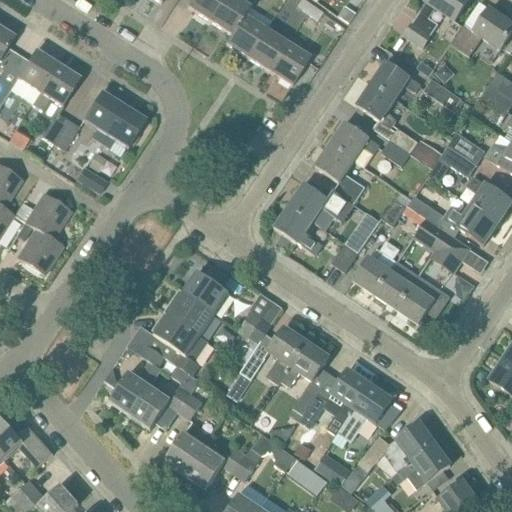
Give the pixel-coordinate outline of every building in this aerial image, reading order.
[(193,0),(187,10),(209,24),(223,0),(193,0)] [(243,19),(244,19),(249,10),(232,0),(223,0),(209,24),(231,38),(243,19)] [(430,0),(404,39),(422,51),(438,28),(429,21),(435,11),(455,24),(471,0),(430,0)] [(297,8),(307,16),(313,8),(302,1),(297,8)] [(323,16),(313,8),(307,16),(318,23),(323,16)] [(344,9),(337,19),(348,27),(355,16),(344,9)] [(247,61),(265,33),(271,24),(249,10),(244,19),(243,19),(231,38),(225,46),(247,61)] [(511,36),(511,26),(490,12),(475,34),(465,28),(452,47),(470,60),(481,42),(500,55),(511,36)] [(0,31),(0,62),(3,57),(14,40),(0,31)] [(247,61),(270,75),(287,47),(265,33),(247,61)] [(292,40),(287,47),(270,75),(292,89),(310,61),(297,53),(301,46),(292,40)] [(3,81),(0,85),(0,110),(9,98),(11,94),(32,107),(57,68),(35,54),(13,87),(3,81)] [(387,64),(371,87),(395,103),(404,89),(416,97),(421,88),(387,64)] [(428,80),(433,73),(423,65),(418,73),(428,80)] [(435,76),(445,86),(455,77),(445,66),(435,76)] [(32,107),(42,114),(41,116),(52,123),(42,140),(53,147),(68,123),(59,117),(63,110),(62,109),(80,82),(57,68),(32,107)] [(511,84),(498,76),(489,89),(511,104),(511,84)] [(454,114),(462,102),(432,82),(424,94),(454,114)] [(395,103),(371,87),(356,109),(391,133),(397,123),(386,116),(395,103)] [(511,108),(511,104),(489,89),(480,103),(504,119),(511,108)] [(91,140),(100,146),(122,109),(100,95),(83,124),(96,132),(91,140)] [(122,109),(100,146),(110,152),(114,144),(127,152),(145,124),(122,109)] [(462,130),(452,118),(440,129),(450,140),(462,130)] [(503,141),(511,147),(511,119),(507,128),(511,130),(503,141)] [(80,130),(68,123),(53,147),(64,154),(80,130)] [(345,125),(330,148),(354,164),(365,171),(374,157),(380,148),(345,125)] [(398,133),(392,142),(412,156),(433,170),(443,156),(421,142),(418,146),(398,133)] [(457,136),(448,149),(477,168),(485,155),(457,136)] [(412,156),(392,142),(383,155),(403,169),(412,156)] [(511,147),(506,156),(493,148),(485,160),(511,177),(511,147)] [(346,177),(354,164),(330,148),(315,170),(339,186),(333,195),(354,208),(366,190),(346,177)] [(468,181),(477,168),(448,149),(440,162),(468,181)] [(97,158),(89,171),(99,177),(107,165),(97,158)] [(0,208),(4,211),(22,183),(0,169),(0,208)] [(84,171),(77,183),(99,197),(106,186),(84,171)] [(479,197),(471,209),(498,227),(511,206),(511,205),(474,179),(468,189),(479,197)] [(304,186),(289,209),(313,225),(326,233),(336,219),(343,224),(354,208),(333,195),(328,202),(304,186)] [(32,231),(35,233),(53,243),(71,215),(44,198),(33,213),(23,206),(14,219),(25,226),(32,231)] [(427,222),(409,210),(408,210),(407,211),(404,209),(395,203),(382,222),(394,230),(403,217),(422,229),(427,222)] [(0,240),(15,217),(4,211),(0,208),(0,240)] [(305,236),(313,225),(289,209),(274,231),(315,259),(323,247),(305,236)] [(484,248),(498,227),(471,209),(464,218),(451,210),(443,222),(444,222),(439,230),(438,231),(454,242),(461,232),(484,248)] [(366,217),(360,226),(372,234),(378,225),(366,217)] [(439,250),(462,265),(470,252),(454,242),(438,231),(439,230),(427,222),(422,229),(414,241),(435,255),(439,250)] [(25,242),(32,231),(25,226),(18,238),(25,242)] [(63,250),(53,243),(35,233),(17,262),(44,279),(63,250)] [(358,255),(345,246),(332,267),(345,276),(358,255)] [(439,250),(435,255),(431,261),(454,276),(462,265),(439,250)] [(391,275),(398,265),(377,252),(371,262),(368,260),(352,284),(375,299),(391,275)] [(375,299),(397,313),(419,280),(398,265),(391,275),(375,299)] [(180,293),(179,293),(216,318),(230,297),(197,275),(184,295),(180,293)] [(453,290),(463,297),(471,287),(462,279),(453,290)] [(449,300),(419,280),(397,313),(419,328),(428,316),(435,321),(449,300)] [(216,318),(179,293),(164,316),(168,318),(209,346),(210,345),(201,339),(216,318)] [(249,341),(262,322),(251,315),(239,334),(249,341)] [(159,357),(164,360),(188,376),(193,380),(200,368),(196,366),(209,346),(168,318),(164,316),(152,333),(156,336),(154,339),(166,347),(159,357)] [(272,329),(262,322),(249,341),(235,362),(245,369),(255,355),(259,349),(272,329)] [(281,385),(306,346),(305,345),(306,343),(295,335),(294,337),(285,331),(269,355),(278,361),(266,380),(279,389),(281,385)] [(42,378),(68,397),(92,364),(65,345),(42,378)] [(306,346),(281,385),(290,391),(300,376),(313,384),(329,361),(320,355),(321,353),(310,346),(309,348),(306,346)] [(109,405),(130,419),(151,389),(163,373),(158,369),(164,360),(159,357),(147,349),(140,359),(150,366),(142,378),(145,380),(143,384),(130,375),(109,405)] [(255,355),(245,369),(241,376),(252,383),(265,362),(255,355)] [(511,367),(504,362),(490,383),(511,398),(511,367)] [(344,406),(334,421),(327,432),(337,438),(338,436),(370,388),(368,387),(369,385),(358,378),(357,380),(348,374),(332,397),(344,406)] [(237,405),(243,396),(233,388),(227,398),(237,405)] [(353,445),(368,422),(376,427),(392,403),(383,397),(384,395),(374,388),(372,390),(370,388),(338,436),(353,445)] [(178,416),(191,398),(179,390),(170,402),(151,389),(130,419),(151,433),(159,421),(171,428),(178,416)] [(289,418),(299,425),(318,397),(308,390),(289,418)] [(328,405),(318,397),(299,425),(310,432),(328,405)] [(191,398),(178,416),(189,424),(202,405),(191,398)] [(21,451),(39,470),(53,457),(28,429),(17,439),(0,419),(0,458),(6,465),(21,451)] [(384,456),(390,465),(397,474),(435,447),(434,445),(436,444),(428,433),(426,435),(419,426),(403,438),(396,443),(389,448),(390,449),(384,456)] [(185,436),(164,466),(185,480),(206,450),(185,436)] [(358,467),(369,475),(384,456),(390,449),(389,448),(380,440),(358,467)] [(310,452),(300,446),(294,456),(304,462),(310,452)] [(397,474),(398,475),(392,480),(398,487),(418,473),(427,486),(451,469),(444,460),(446,459),(439,448),(437,450),(435,447),(397,474)] [(246,458),(234,477),(245,485),(264,457),(252,449),(246,458)] [(223,470),(234,477),(246,458),(235,450),(226,464),(206,450),(185,480),(206,494),(223,470)] [(317,499),(327,484),(297,463),(287,478),(317,499)] [(350,475),(338,466),(328,480),(340,489),(350,475)] [(23,511),(21,510),(39,494),(30,485),(13,500),(12,498),(6,504),(13,511),(23,511)] [(470,495),(463,485),(440,502),(447,511),(478,511),(481,510),(478,505),(480,504),(472,493),(470,495)] [(259,511),(260,511),(261,511),(268,501),(248,487),(241,498),(240,497),(231,511),(229,511),(259,511)] [(75,511),(79,507),(62,488),(46,502),(36,511),(75,511)] [(21,510),(23,511),(36,511),(46,502),(39,494),(21,510)] [(372,511),(393,511),(376,494),(366,505),(372,511)]
